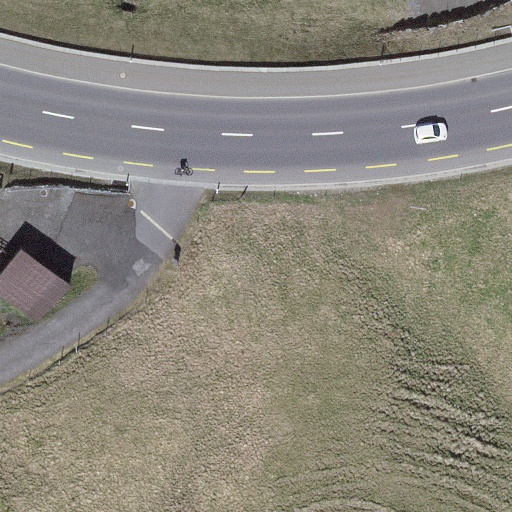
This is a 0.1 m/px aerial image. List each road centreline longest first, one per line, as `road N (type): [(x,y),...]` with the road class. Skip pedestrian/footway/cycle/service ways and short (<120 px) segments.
road 1 (secondary): [(511,116),(268,143),(165,139),(0,112)]
road 2 (track): [(0,370),(75,328),(139,264),(165,139)]
